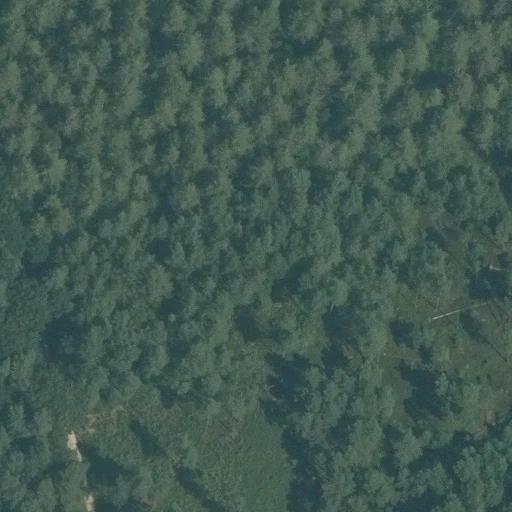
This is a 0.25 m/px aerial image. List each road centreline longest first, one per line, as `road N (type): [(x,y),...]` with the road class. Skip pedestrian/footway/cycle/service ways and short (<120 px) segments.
road 1 (track): [(511,60),(0,191)]
road 2 (track): [(0,213),(52,372)]
road 3 (track): [(94,511),(52,372)]
